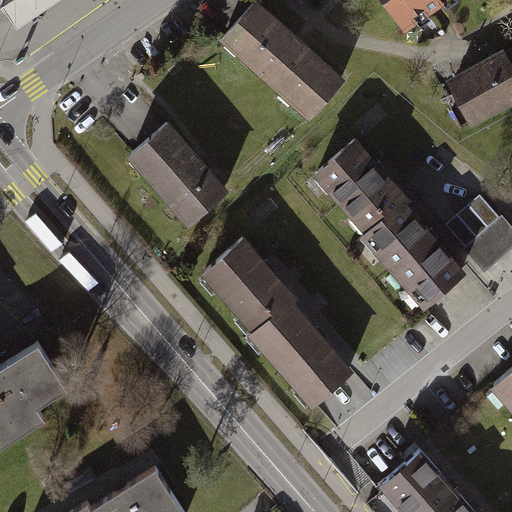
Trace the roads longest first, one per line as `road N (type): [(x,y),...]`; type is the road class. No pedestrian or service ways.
road 1 (secondary): [(314,511),(0,151)]
road 2 (residential): [(511,304),(348,434)]
road 3 (tertiary): [(0,110),(156,0)]
